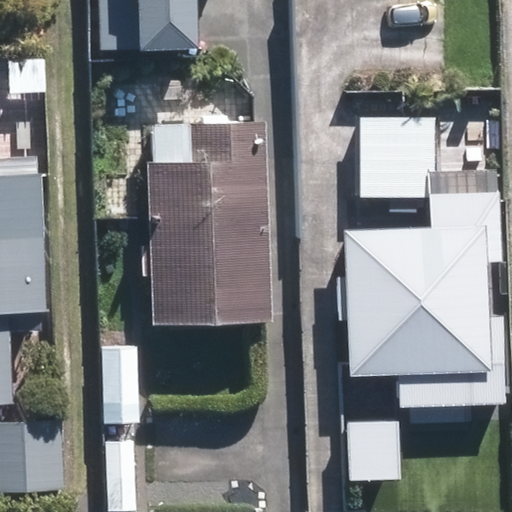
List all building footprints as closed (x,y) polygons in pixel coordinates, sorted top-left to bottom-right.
[(98,0),(100,40),(135,39),(135,35),(192,33),(191,0),(98,0)] [(456,119),(497,118),(497,82),(454,83),(456,119)] [(397,400),(506,398),(504,306),(489,307),(488,254),(501,254),(499,185),(440,186),(439,108),(360,110),(362,194),(428,192),(429,219),(345,222),(348,368),(397,368),(397,400)] [(262,112),(150,116),(152,157),(144,158),(150,323),(269,319),(262,112)] [(41,166),(42,151),(0,152),(0,397),(16,396),(14,325),(43,324),(43,304),(52,304),(46,166),(41,166)] [(0,488),(63,486),(62,415),(0,417),(0,488)]
